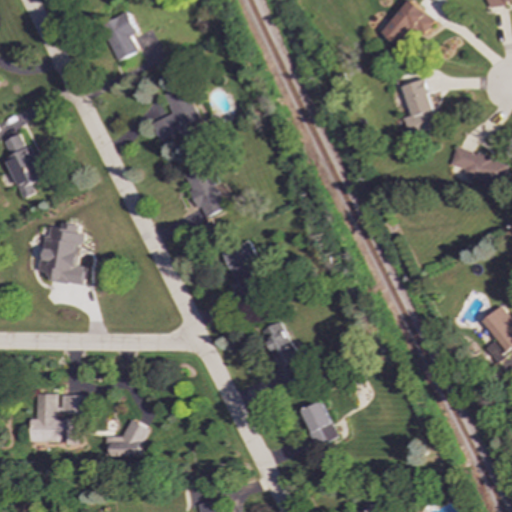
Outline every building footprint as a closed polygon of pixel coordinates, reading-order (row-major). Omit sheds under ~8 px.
[(425,34),(437,21),(413,0),(411,0),(383,32),(402,49),(419,30),(425,34)] [(511,0),(488,0),(490,8),(508,6),(508,1),(511,0)] [(120,61),(140,51),(133,36),(139,33),(129,12),(102,25),(120,61)] [(404,86),(412,115),(404,118),(410,136),(440,127),(427,80),(404,86)] [(202,119),(186,85),(166,95),(174,113),(152,124),(162,144),(175,138),(179,145),(192,139),(186,127),(202,119)] [(22,199),(35,194),(31,183),(45,178),(32,145),(25,148),(20,134),(3,141),(10,157),(5,159),(22,199)] [(510,162),(455,148),(449,170),(487,180),(485,188),(502,193),(510,162)] [(194,222),(227,209),(208,165),(184,175),(199,210),(190,213),(194,222)] [(83,286),(86,267),(77,266),(80,245),(83,245),(85,232),(48,227),(44,256),(41,256),(38,272),(50,273),(49,281),(83,286)] [(258,258),(250,242),(223,254),(244,300),(266,290),(252,261),(258,258)] [(510,352),(511,350),(511,315),(504,306),(485,321),(510,352)] [(262,331),(280,372),(259,380),(265,394),(306,376),(283,321),(262,331)] [(29,443),(80,444),(80,420),(57,419),(57,413),(88,414),(88,396),(59,395),(59,394),(36,394),(35,419),(30,419),(29,443)] [(339,436),(323,401),(301,411),(317,447),(339,436)] [(106,457),(144,456),(144,424),(127,425),(127,436),(106,437),(106,457)] [(198,504),(199,511),(220,511),(217,499),(198,504)] [(357,511),(384,511),(380,502),(357,511)]
